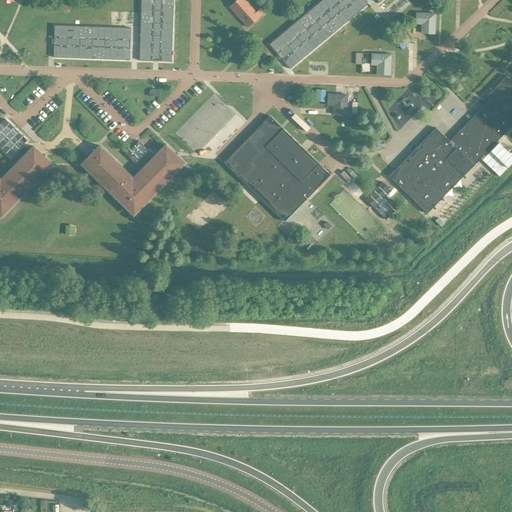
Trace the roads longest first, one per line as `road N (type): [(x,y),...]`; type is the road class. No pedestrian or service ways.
road 1 (trunk): [(0,417),(230,429),(511,427)]
road 2 (trunk): [(511,246),(424,327),(336,374),(84,395)]
road 3 (trunk): [(511,403),(84,395)]
road 4 (trunk): [(0,423),(201,453),(261,475),(312,511)]
road 5 (unclassified): [(0,448),(177,470),(270,511)]
road 6 (trunk): [(378,511),(380,480),(409,448),(511,428)]
